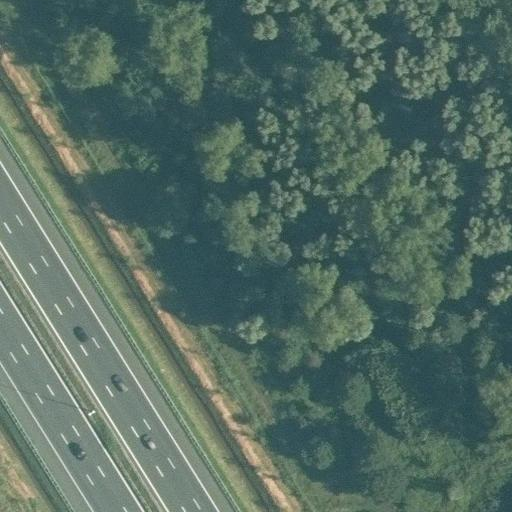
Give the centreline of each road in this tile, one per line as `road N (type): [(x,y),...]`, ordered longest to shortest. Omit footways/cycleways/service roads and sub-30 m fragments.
road 1 (motorway): [(195,511),(0,199)]
road 2 (motorway): [(0,321),(118,511)]
